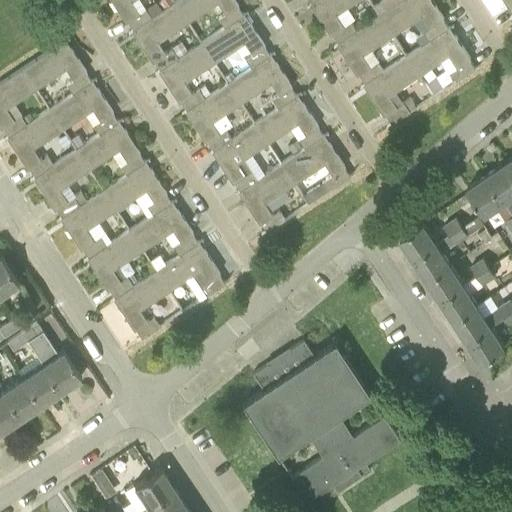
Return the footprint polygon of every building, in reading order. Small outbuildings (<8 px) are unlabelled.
[(132,26),(156,11),(150,2),(146,4),(142,0),(112,0),(125,19),(127,18),(132,26)] [(159,67),(177,55),(171,46),(165,50),(157,39),(187,19),(174,0),(172,0),(156,11),(132,26),(130,28),(152,60),(153,58),(159,67)] [(223,24),(241,12),(236,4),(238,3),(235,0),(174,0),(187,19),(216,0),(224,11),(218,15),(223,24)] [(339,40),(357,28),(343,8),(354,0),(311,0),(310,1),(331,33),(333,32),(339,40)] [(423,42),(448,26),(443,18),(444,17),(433,0),(398,0),(381,12),(394,32),(416,18),(423,29),(417,33),(423,42)] [(250,65),(268,53),(263,44),(264,43),(243,11),(241,12),(223,24),(201,39),(214,59),(244,40),(251,51),(244,56),(250,65)] [(365,81),(391,63),(385,54),(377,59),(370,48),(394,32),(381,12),(357,28),(339,40),(337,41),(358,74),(360,72),(365,81)] [(443,58),(457,79),(475,67),(469,58),(471,57),(450,25),(448,26),(423,42),(407,53),(420,73),(443,58)] [(23,65),(36,86),(65,67),(72,78),(66,82),(72,91),(90,79),(84,70),(86,69),(65,37),(23,65)] [(186,107),(204,95),(198,86),(191,90),(184,79),(214,59),(201,39),(177,55),(159,67),(157,68),(178,100),(180,99),(186,107)] [(277,105),(295,93),(289,85),(291,83),(270,51),(268,53),(250,65),(228,79),(241,100),(270,81),(277,91),(271,96),(277,105)] [(393,122),(411,110),(410,109),(416,104),(410,95),(404,99),(396,88),(420,73),(407,53),(391,63),(365,81),(364,82),(385,114),(387,113),(393,122)] [(7,133),(25,122),(20,113),(13,117),(6,106),(36,86),(23,65),(0,80),(0,126),(2,125),(7,133)] [(444,86),(438,76),(428,83),(434,93),(444,86)] [(98,131),(116,119),(111,111),(113,110),(91,78),(90,79),(72,91),(49,106),(63,127),(85,112),(98,131)] [(212,148),(231,135),(225,126),(218,131),(211,120),(241,100),(228,79),(204,95),(186,107),(184,108),(205,140),(207,139),(212,148)] [(254,120),(268,140),(290,125),(298,136),(275,151),(281,160),(322,133),(316,125),(318,124),(297,92),(295,93),(277,105),(254,120)] [(34,174),(52,162),(46,153),(40,157),(32,146),(63,127),(49,106),(25,122),(7,133),(5,135),(27,167),(28,165),(34,174)] [(125,171),(143,159),(138,151),(139,150),(118,118),(116,119),(98,131),(77,145),(90,166),(119,147),(126,159),(120,163),(125,171)] [(239,188),(266,170),(260,161),(254,164),(247,153),(268,140),(254,120),(231,135),(212,148),(210,149),(232,181),(233,180),(239,188)] [(281,160),(295,180),(324,161),(331,172),(325,177),(331,186),(349,174),(343,165),(344,164),(323,132),(322,133),(281,160)] [(60,214),(86,197),(80,189),(67,198),(59,186),(90,166),(77,145),(52,162),(34,174),(32,175),(53,207),(55,206),(60,214)] [(151,211),(170,200),(164,192),(166,190),(145,158),(143,159),(125,171),(104,185),(118,205),(145,187),(153,198),(146,203),(151,211)] [(266,229),(285,217),(278,207),(271,211),(264,200),(295,180),(281,160),(266,170),(239,188),(237,189),(258,221),(260,220),(266,229)] [(486,173),(505,199),(511,209),(511,169),(506,160),(486,173)] [(485,213),(505,199),(486,173),(467,186),(485,213)] [(87,254),(105,242),(100,234),(93,238),(86,227),(118,205),(104,185),(86,197),(60,214),(59,215),(80,247),(82,246),(87,254)] [(178,252),(197,240),(191,232),(193,231),(172,199),(170,200),(151,211),(130,226),(143,247),(172,228),(179,239),(173,243),(178,252)] [(428,276),(451,261),(443,250),(456,241),(485,222),(479,212),(462,224),(450,232),(437,241),(415,255),(428,276)] [(450,232),(462,224),(456,214),(444,223),(450,232)] [(415,255),(437,241),(423,220),(401,235),(415,255)] [(114,295),(132,282),(127,274),(120,279),(113,267),(143,247),(130,226),(105,242),(87,254),(85,256),(107,288),(108,287),(114,295)] [(483,240),(492,234),(488,226),(478,232),(483,240)] [(206,293),(224,281),(218,272),(219,271),(198,239),(197,240),(178,252),(156,267),(170,287),(199,268),(207,280),(200,284),(206,293)] [(0,252),(0,291),(19,280),(1,252),(0,252)] [(477,273),(490,264),(483,255),(471,264),(477,273)] [(442,296),(464,282),(451,261),(428,276),(442,296)] [(483,282),(496,274),(490,264),(477,273),(483,282)] [(141,336),(160,324),(146,303),(170,287),(156,267),(132,282),(114,295),(112,296),(133,328),(135,327),(141,336)] [(455,317),(478,302),(464,282),(442,296),(455,317)] [(469,337),(491,322),(504,314),(511,308),(511,298),(510,296),(485,313),(478,302),(455,317),(469,337)] [(13,316),(19,325),(34,315),(28,306),(13,316)] [(0,328),(4,334),(19,325),(13,316),(0,323),(0,328)] [(42,328),(36,319),(22,329),(28,338),(28,337),(42,328)] [(483,358),(505,343),(491,322),(469,337),(483,358)] [(58,351),(42,328),(28,337),(43,361),(61,388),(81,374),(63,347),(58,351)] [(28,338),(22,329),(7,339),(13,348),(28,338)] [(303,338),(253,371),(263,387),(242,401),(277,454),(308,433),(322,453),(290,474),(306,497),(323,486),(328,493),(369,466),(364,459),(399,436),(383,412),(352,433),(339,413),(370,392),(335,339),(313,353),(303,338)] [(41,401),(61,388),(43,361),(23,374),(41,401)] [(21,415),(41,401),(23,374),(3,387),(21,415)] [(0,427),(0,428),(21,415),(3,387),(0,389),(0,427)] [(147,503),(174,485),(160,465),(133,483),(147,503)] [(152,511),(176,511),(187,505),(174,485),(147,503),(152,511)] [(114,511),(127,511),(120,500),(111,506),(114,511)] [(107,511),(102,503),(88,511),(107,511)]
